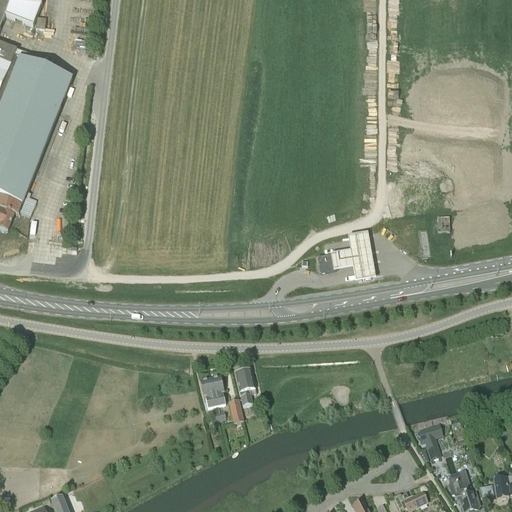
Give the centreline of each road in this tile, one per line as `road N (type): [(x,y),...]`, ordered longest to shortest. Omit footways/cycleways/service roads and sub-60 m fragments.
road 1 (unclassified): [(371,343),(194,349),(0,320)]
road 2 (track): [(143,0),(110,259),(99,277)]
road 3 (unknown): [(69,0),(78,97),(35,272)]
road 4 (primary): [(169,313),(262,321),(311,315),(329,304)]
road 5 (primary): [(329,304),(169,313)]
road 6 (primary): [(169,313),(10,299)]
road 7 (unclassified): [(511,302),(371,343)]
